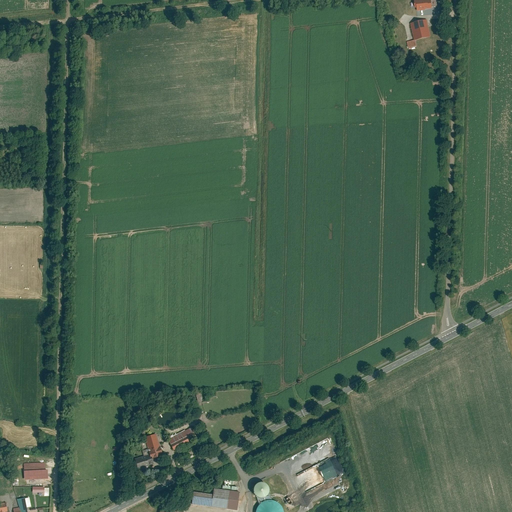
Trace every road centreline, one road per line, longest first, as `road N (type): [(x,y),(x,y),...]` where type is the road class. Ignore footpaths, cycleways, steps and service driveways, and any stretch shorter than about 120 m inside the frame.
road 1 (track): [(66,20),(55,511)]
road 2 (tertiary): [(111,511),(451,336)]
road 3 (unclassified): [(451,336),(452,0)]
road 4 (track): [(0,26),(215,0)]
